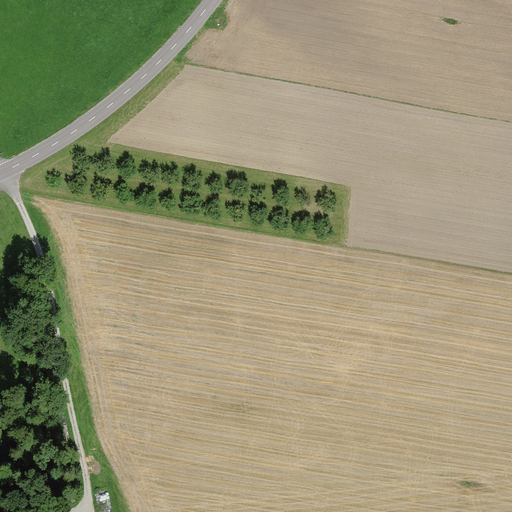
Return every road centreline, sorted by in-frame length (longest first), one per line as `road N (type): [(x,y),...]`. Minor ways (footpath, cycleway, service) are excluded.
road 1 (track): [(8,170),(46,267),(93,511)]
road 2 (tertiary): [(0,174),(73,132),(149,73),(214,0)]
